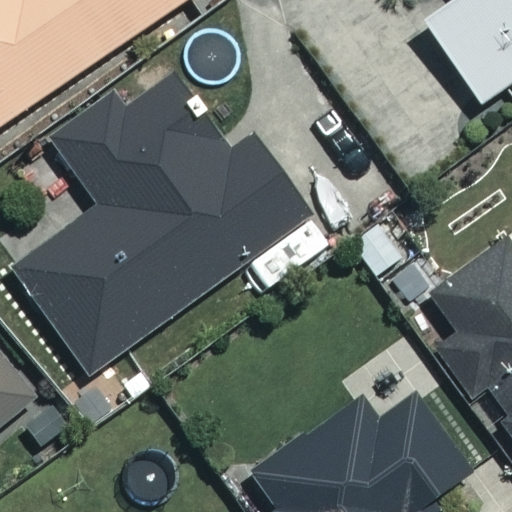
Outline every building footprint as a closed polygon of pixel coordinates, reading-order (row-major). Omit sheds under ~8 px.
[(0,0),(0,121),(179,0),(0,0)] [(511,0),(447,0),(421,18),(478,103),(511,79),(511,0)] [(225,155),(169,77),(124,109),(112,93),(48,138),(97,208),(11,269),(85,373),(306,215),(250,137),(225,155)] [(430,340),(467,400),(481,392),(511,442),(511,245),(510,242),(422,297),(444,332),(430,340)] [(0,423),(32,400),(0,357),(0,423)] [(236,487),(254,511),(399,511),(462,466),(410,395),(371,423),(355,401),(236,487)]
